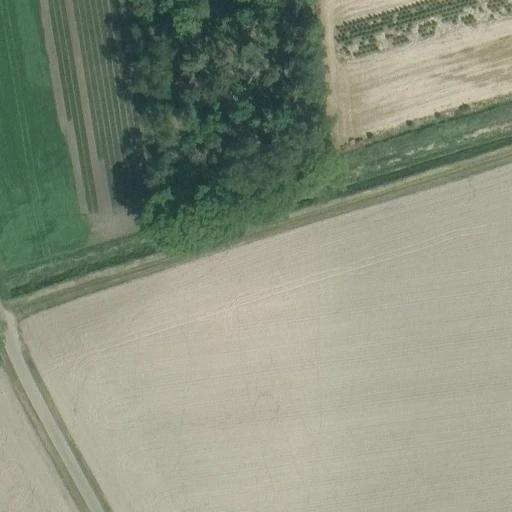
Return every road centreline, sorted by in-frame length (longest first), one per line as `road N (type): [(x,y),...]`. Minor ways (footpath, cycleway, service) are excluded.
road 1 (track): [(511,158),(1,314)]
road 2 (unclassified): [(0,308),(97,511)]
